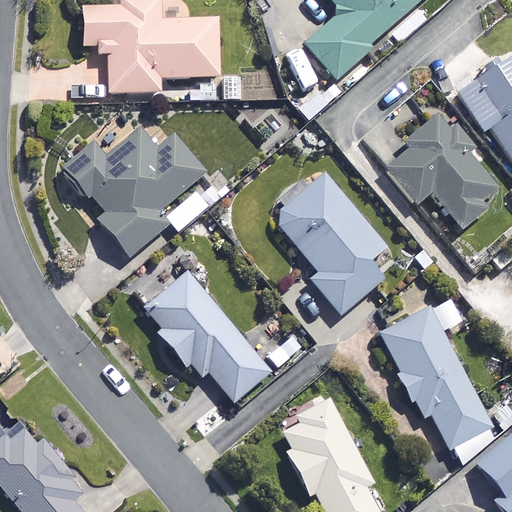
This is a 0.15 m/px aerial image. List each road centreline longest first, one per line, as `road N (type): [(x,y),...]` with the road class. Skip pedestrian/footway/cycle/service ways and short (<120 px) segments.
road 1 (residential): [(0,232),(32,301),(201,511)]
road 2 (residential): [(335,119),(477,0)]
